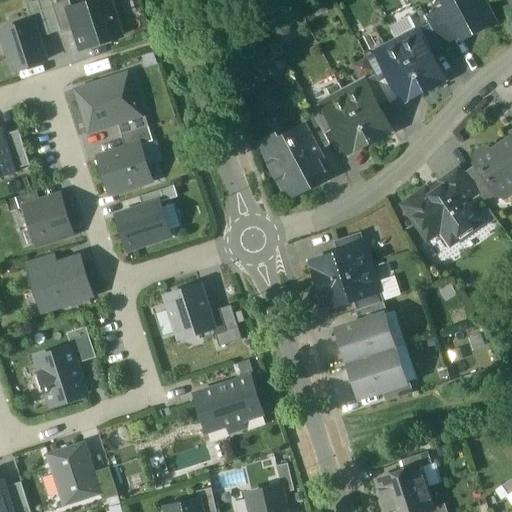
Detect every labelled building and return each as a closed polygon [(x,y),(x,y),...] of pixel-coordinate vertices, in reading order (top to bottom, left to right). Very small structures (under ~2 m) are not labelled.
[(39,40),(61,33),(50,0),(45,0),(28,6),(33,22),(39,40)] [(76,33),(69,11),(72,10),(69,0),(63,0),(52,4),(61,33),(62,37),(76,33)] [(69,11),(82,50),(121,38),(109,0),(102,0),(72,10),(69,11)] [(482,0),(443,0),(446,5),(462,35),(464,38),(494,22),(482,0)] [(462,35),(446,5),(425,17),(429,25),(440,46),(462,35)] [(33,22),(2,32),(15,72),(46,62),(39,40),(33,22)] [(429,25),(418,30),(431,55),(442,49),(440,46),(429,25)] [(418,30),(397,42),(423,91),(444,80),(431,55),(418,30)] [(423,91),(397,42),(376,53),(389,78),(402,102),(423,91)] [(389,78),(376,53),(365,58),(375,76),(378,83),(389,78)] [(375,76),(364,82),(377,106),(388,101),(378,83),(375,76)] [(110,80),(76,91),(90,134),(119,124),(142,117),(132,87),(114,93),(110,80)] [(364,82),(343,93),(369,143),(390,131),(377,106),(364,82)] [(343,93),(322,104),(335,129),(348,154),(369,143),(343,93)] [(335,129),(322,104),(311,110),(313,115),(324,135),(335,129)] [(324,135),(313,115),(302,121),(306,128),(318,151),(329,145),(324,135)] [(119,124),(122,135),(148,127),(145,116),(142,117),(119,124)] [(148,127),(122,135),(127,150),(142,145),(153,141),(148,127)] [(0,179),(18,174),(17,171),(5,136),(3,128),(0,128),(0,179)] [(306,128),(280,141),(274,140),(266,144),(264,150),(271,162),(276,163),(282,174),(280,180),(286,191),(293,193),(301,189),(302,183),(301,179),(319,170),(313,158),(321,155),(318,151),(306,128)] [(30,166),(19,131),(5,136),(17,171),(30,166)] [(511,137),(511,138),(492,151),(484,150),(476,155),(475,163),(476,165),(497,195),(505,196),(511,191),(511,137)] [(127,150),(98,159),(109,195),(153,181),(142,145),(127,150)] [(276,163),(271,162),(280,180),(282,174),(276,163)] [(497,195),(476,165),(464,173),(479,196),(484,203),(497,195)] [(464,173),(459,166),(437,181),(441,187),(442,187),(452,202),(466,205),(468,204),(479,196),(464,173)] [(140,198),(143,209),(161,204),(177,199),(174,187),(140,198)] [(466,205),(452,202),(442,187),(441,187),(430,195),(426,190),(402,206),(403,207),(404,206),(416,223),(415,224),(427,241),(440,232),(449,233),(455,242),(482,223),(468,204),(466,205)] [(24,209),(41,203),(37,192),(6,202),(10,213),(24,209)] [(24,209),(36,246),(73,234),(61,197),(41,203),(24,209)] [(143,209),(116,218),(126,250),(171,236),(161,204),(143,209)] [(360,234),(334,242),(338,254),(364,245),(360,234)] [(338,254),(311,263),(319,286),(372,268),(364,245),(338,254)] [(54,269),(50,257),(27,264),(31,276),(35,275),(54,269)] [(35,275),(45,309),(88,296),(78,261),(54,269),(35,275)] [(372,268),(319,286),(326,308),(353,300),(379,291),(372,268)] [(198,276),(208,307),(228,301),(218,269),(198,276)] [(201,285),(165,297),(179,340),(215,329),(208,307),(201,285)] [(379,291),(353,300),(357,311),(383,303),(383,302),(379,291)] [(357,311),(355,312),(358,323),(383,315),(387,314),(383,302),(383,303),(357,311)] [(219,347),(243,339),(232,306),(219,310),(227,333),(216,336),(219,347)] [(167,310),(155,312),(160,333),(171,330),(167,310)] [(358,323),(337,330),(348,364),(394,349),(383,315),(358,323)] [(86,329),(67,335),(72,349),(77,365),(96,359),(86,329)] [(72,349),(38,360),(42,374),(36,376),(42,393),(46,391),(51,408),(87,396),(77,365),(72,349)] [(394,349),(348,364),(360,399),(382,391),(399,386),(405,384),(394,349)] [(250,362),(234,367),(237,378),(253,373),(250,362)] [(252,379),(196,396),(207,431),(263,413),(252,379)] [(399,386),(382,391),(385,403),(413,394),(409,382),(405,384),(399,386)] [(85,444),(48,455),(64,506),(101,495),(95,474),(85,444)] [(428,452),(401,461),(405,472),(420,467),(420,468),(432,465),(428,452)] [(288,464),(276,467),(281,487),(282,494),(294,491),(288,464)] [(405,472),(377,481),(380,491),(378,495),(381,503),(427,488),(420,468),(420,467),(405,472)] [(117,495),(109,469),(95,474),(101,495),(102,500),(117,495)] [(511,478),(501,486),(508,496),(511,492),(511,478)] [(0,511),(14,511),(7,487),(4,479),(0,480),(0,511)] [(30,511),(21,483),(7,487),(14,511),(30,511)] [(281,487),(247,495),(248,499),(250,511),(286,511),(282,494),(281,487)] [(427,488),(381,503),(384,511),(385,511),(424,511),(434,509),(433,508),(427,488)] [(216,511),(211,489),(197,492),(198,500),(200,500),(202,511),(216,511)] [(238,511),(250,511),(248,499),(236,502),(238,511)] [(198,500),(164,508),(165,511),(202,511),(200,500),(198,500)]
